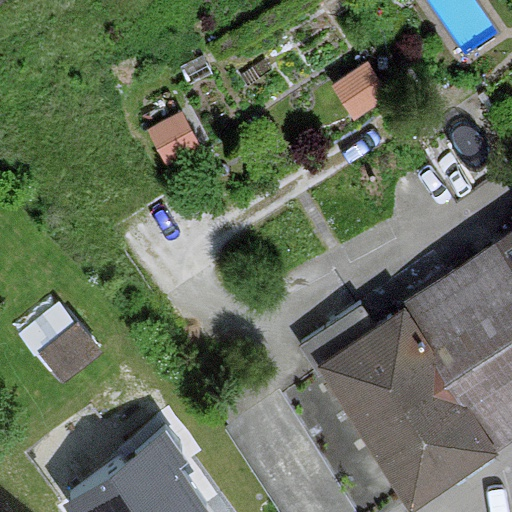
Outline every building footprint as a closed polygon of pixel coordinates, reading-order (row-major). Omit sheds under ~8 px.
[(332,79),(355,110),(391,84),(368,53),(332,79)] [(149,124),(167,156),(198,138),(181,107),(149,124)] [(511,244),(330,367),(423,505),(511,446),(511,244)] [(45,373),(91,358),(69,290),(23,305),(45,373)] [(69,510),(71,511),(212,511),(163,443),(69,510)]
